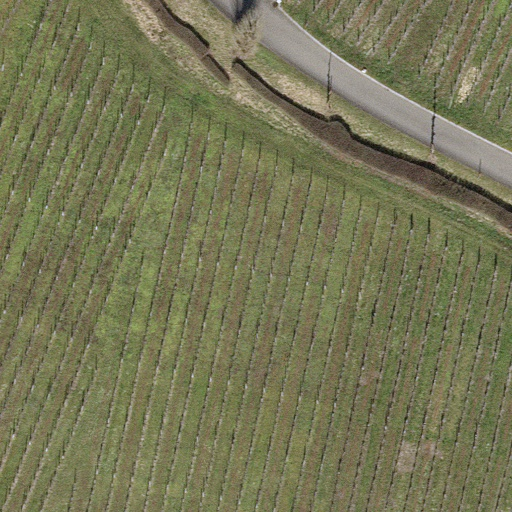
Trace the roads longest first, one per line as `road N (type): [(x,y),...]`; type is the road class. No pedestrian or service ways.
road 1 (track): [(110,0),(175,80),(405,206),(511,252)]
road 2 (unclassified): [(241,0),(374,99),(511,167)]
